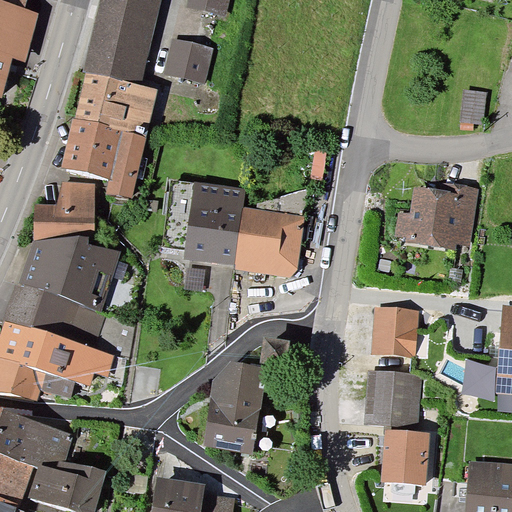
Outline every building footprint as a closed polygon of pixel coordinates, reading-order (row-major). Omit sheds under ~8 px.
[(0,0),(0,85),(17,18),(21,0),(0,0)] [(76,124),(125,136),(140,140),(151,95),(136,92),(157,0),(110,0),(98,55),(92,53),(76,124)] [(207,54),(172,46),(165,76),(200,84),(207,54)] [(486,96),(460,94),(458,127),(484,129),(486,96)] [(126,201),(140,140),(125,136),(76,124),(64,173),(111,184),(108,199),(126,201)] [(233,265),(240,215),(243,196),(170,186),(162,250),(186,253),(186,259),(233,265)] [(91,242),(91,219),(92,189),(61,187),(55,213),(37,212),(36,246),(51,246),(82,243),(91,242)] [(465,247),(473,194),(457,192),(455,202),(415,196),(408,244),(450,251),(451,244),(465,247)] [(294,273),(305,193),(256,208),(255,217),(240,215),(233,265),(253,268),(252,274),(293,280),(294,273)] [(81,251),(82,243),(51,246),(48,255),(34,251),(20,290),(94,315),(113,256),(81,251)] [(130,326),(94,315),(20,290),(6,328),(66,348),(87,353),(109,358),(111,352),(124,356),(130,326)] [(511,313),(504,313),(503,328),(502,328),(497,383),(511,384),(511,313)] [(373,355),(410,358),(413,318),(376,315),(373,355)] [(87,353),(66,348),(6,328),(0,345),(0,363),(41,377),(44,378),(40,392),(68,400),(72,386),(83,389),(87,374),(103,379),(109,358),(87,353)] [(261,367),(281,370),(284,351),(264,348),(261,367)] [(36,391),(41,377),(0,363),(0,398),(32,404),(36,391)] [(251,440),(255,417),(259,392),(261,393),(262,389),(259,388),(261,374),(233,370),(213,390),(204,448),(249,456),(251,444),(254,444),(254,441),(251,440)] [(372,374),(369,401),(404,404),(406,377),(372,374)] [(367,428),(402,431),(404,404),(369,401),(367,428)] [(0,460),(28,469),(38,472),(58,477),(60,469),(60,468),(69,439),(52,433),(30,427),(30,426),(0,416),(0,460)] [(420,488),(424,439),(386,436),(382,486),(420,488)] [(0,460),(0,505),(14,510),(28,469),(0,460)] [(61,511),(88,511),(99,476),(60,468),(60,469),(58,477),(38,472),(37,475),(38,475),(30,500),(29,500),(28,502),(61,511)] [(474,485),(468,485),(466,511),(511,511),(511,472),(475,470),(474,485)] [(226,511),(227,506),(198,501),(199,494),(158,487),(154,511),(226,511)]
